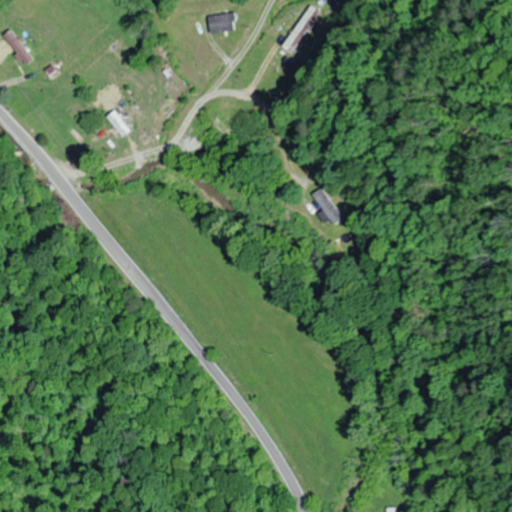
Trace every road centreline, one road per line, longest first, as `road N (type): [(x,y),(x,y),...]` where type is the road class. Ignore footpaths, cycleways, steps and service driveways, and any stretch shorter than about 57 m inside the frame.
road 1 (tertiary): [(304,511),(248,414),(59,177)]
road 2 (residential): [(59,177),(179,136),(278,0)]
